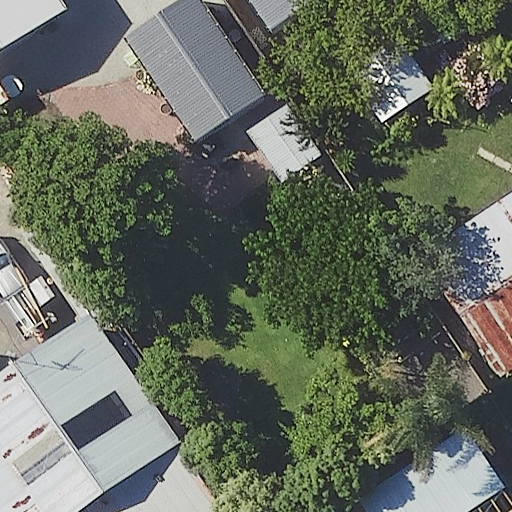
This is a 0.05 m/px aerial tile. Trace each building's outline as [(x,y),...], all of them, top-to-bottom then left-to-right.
[(0,0),(0,26),(36,3),(33,0),(0,0)] [(131,0),(103,19),(184,140),(209,123),(255,191),(300,161),(192,0),(131,0)] [(240,0),(256,21),(284,0),(240,0)] [(511,343),(511,179),(508,174),(396,252),(476,369),(511,343)] [(221,511),(66,296),(0,343),(0,511),(221,511)] [(511,373),(499,382),(511,402),(511,373)]
